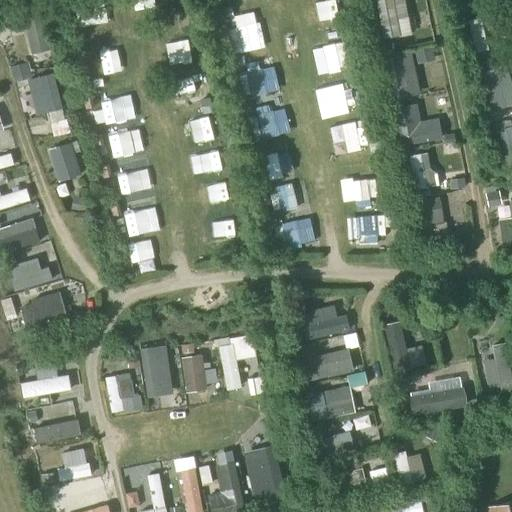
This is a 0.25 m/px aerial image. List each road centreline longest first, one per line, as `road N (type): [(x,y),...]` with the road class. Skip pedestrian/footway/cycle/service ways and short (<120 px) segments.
road 1 (track): [(0,51),(60,231),(80,266),(125,301),(103,327),(90,378),(125,511)]
road 2 (track): [(178,288),(113,13)]
road 3 (track): [(337,273),(276,0)]
road 4 (track): [(483,271),(482,226),(428,0)]
road 5 (track): [(389,276),(367,295),(364,318),(392,446)]
